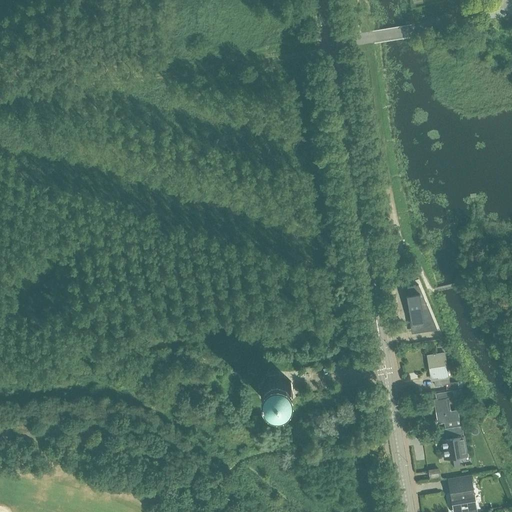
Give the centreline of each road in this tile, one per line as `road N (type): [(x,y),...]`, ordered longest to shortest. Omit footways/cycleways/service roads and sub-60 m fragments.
road 1 (secondary): [(409,511),(331,43)]
road 2 (track): [(331,43),(143,80),(0,90)]
road 3 (track): [(202,492),(123,428),(0,434)]
road 4 (unclassified): [(331,43),(410,31),(509,2)]
